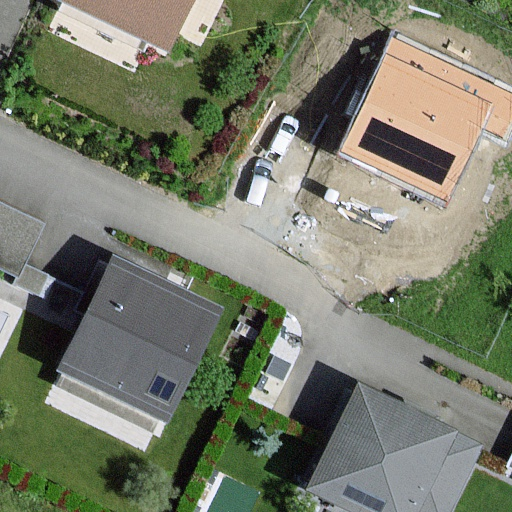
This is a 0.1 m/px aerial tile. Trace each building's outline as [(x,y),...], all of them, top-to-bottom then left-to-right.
[(188,0),(72,0),(167,45),(188,0)] [(502,133),(511,112),(511,94),(397,41),(345,150),(444,197),(480,122),(502,133)] [(37,223),(0,204),(0,260),(15,268),(37,223)] [(218,309),(118,261),(66,367),(167,415),(218,309)] [(57,375),(46,401),(144,443),(155,417),(57,375)] [(419,511),(447,511),(480,444),(454,432),(361,388),(314,488),(364,511),(415,511),(416,510),(419,511)]
